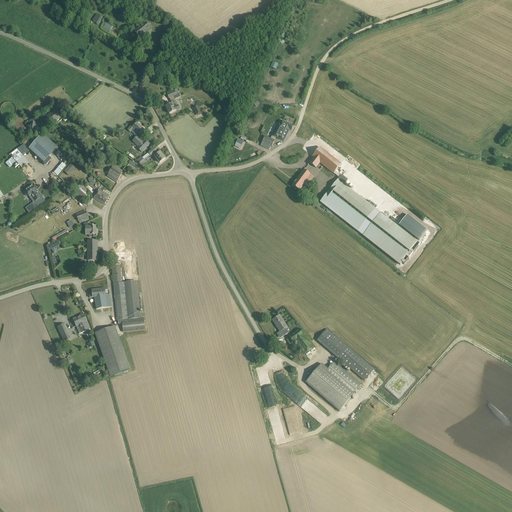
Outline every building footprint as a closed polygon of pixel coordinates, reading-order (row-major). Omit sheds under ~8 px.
[(102,18),(97,14),(93,21),(98,24),(102,18)] [(146,22),(135,31),(139,36),(142,34),(143,35),(149,31),(148,29),(150,27),(146,22)] [(159,48),(162,42),(157,39),(154,45),(159,48)] [(167,61),(153,65),(154,70),(168,65),(173,64),(171,60),(167,61)] [(175,91),(167,94),(169,99),(169,98),(172,104),(166,106),(169,114),(174,112),(176,111),(175,111),(179,109),(174,99),(173,97),(177,95),(176,94),(175,91)] [(197,116),(202,114),(198,106),(193,108),(197,116)] [(43,120),(49,127),(61,117),(55,110),(43,120)] [(31,125),(29,127),(33,132),(37,128),(31,120),(29,122),(31,125)] [(293,126),(289,124),(282,121),(280,125),(278,124),(272,136),(284,142),(289,130),(291,131),(293,126)] [(132,125),(129,129),(128,130),(130,132),(134,129),(140,134),(144,130),(137,123),(134,127),(132,125)] [(29,149),(44,163),(56,149),(41,136),(29,149)] [(275,141),(270,139),(265,136),(260,146),(269,150),(270,147),(272,147),(275,141)] [(137,137),(133,141),(138,147),(137,148),(142,153),(149,146),(144,141),(143,142),(137,137)] [(320,163),(333,174),(333,173),(335,171),(341,164),(320,147),(312,157),(313,158),(309,163),(316,168),(320,163)] [(154,148),(148,153),(151,156),(153,154),(160,163),(165,158),(160,152),(158,154),(156,152),(157,151),(154,148)] [(13,164),(15,167),(18,165),(21,169),(28,163),(17,151),(4,163),(9,168),(13,164)] [(57,176),(66,166),(62,162),(53,173),(57,176)] [(64,171),(68,175),(75,168),(71,164),(64,171)] [(122,173),(118,170),(113,166),(107,176),(112,180),(117,183),(122,173)] [(313,177),(308,173),(304,170),(292,185),(299,190),(303,184),(306,187),(313,177)] [(339,178),(320,202),(400,265),(402,263),(404,265),(409,258),(413,253),(418,246),(420,245),(418,243),(417,243),(418,242),(414,239),(344,185),(348,180),(341,175),(341,176),(335,171),(333,173),(339,178)] [(26,190),(24,191),(26,193),(25,193),(25,194),(26,196),(27,196),(28,196),(29,198),(30,198),(31,197),(35,202),(38,206),(45,201),(42,197),(41,198),(37,193),(38,192),(37,191),(33,185),(28,188),(28,187),(25,189),(26,190)] [(87,190),(83,187),(83,188),(80,185),(75,191),(86,201),(91,195),(86,191),(87,190)] [(99,189),(93,198),(104,205),(109,196),(101,191),(99,189)] [(87,218),(88,218),(88,217),(86,211),(76,215),(80,224),(88,220),(87,218)] [(407,215),(399,225),(414,237),(419,241),(421,239),(427,231),(407,215)] [(96,226),(91,226),(85,226),(85,235),(93,235),(93,237),(98,237),(97,231),(96,231),(96,226)] [(54,242),(63,237),(73,231),(71,227),(66,229),(67,230),(52,238),(54,242)] [(54,242),(49,245),(49,247),(51,250),(52,250),(54,254),(57,252),(55,248),(61,245),(58,240),(54,242)] [(97,261),(97,241),(88,241),(88,261),(97,261)] [(120,263),(111,264),(117,319),(118,319),(118,324),(122,324),(123,333),(142,331),(146,330),(145,327),(144,319),(141,319),(140,310),(138,288),(138,283),(138,281),(127,282),(122,283),(120,263)] [(89,292),(90,298),(94,297),(97,313),(112,311),(110,295),(105,296),(104,290),(92,292),(89,292)] [(87,321),(87,320),(85,315),(73,320),(76,327),(78,326),(81,334),(90,330),(87,321)] [(279,316),(277,317),(272,320),(280,332),(281,331),(284,336),(288,333),(285,329),(287,327),(279,316)] [(65,324),(58,327),(64,342),(71,339),(65,324)] [(110,376),(130,369),(115,326),(95,333),(110,376)] [(300,329),(291,337),(287,340),(290,344),(294,341),(304,353),(313,347),(304,334),(300,329)] [(374,370),(327,329),(317,340),(365,381),(374,370)] [(328,369),(321,364),(306,383),(339,411),(361,385),(334,361),(328,369)] [(320,422),(326,414),(289,385),(283,392),(320,422)]
